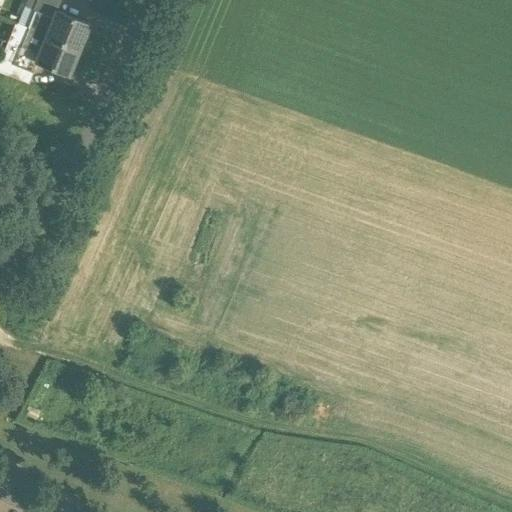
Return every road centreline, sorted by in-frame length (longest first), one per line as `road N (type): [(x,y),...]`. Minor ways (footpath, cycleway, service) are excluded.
road 1 (track): [(0,339),(253,423),(372,444),(511,510)]
road 2 (unclassified): [(146,0),(106,112),(0,285)]
